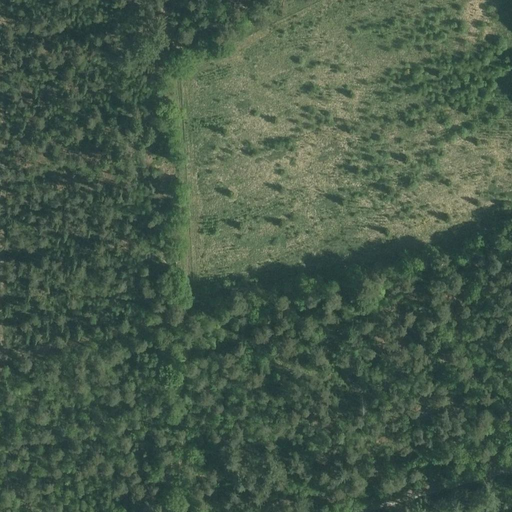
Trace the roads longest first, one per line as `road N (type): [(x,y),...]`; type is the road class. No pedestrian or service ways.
road 1 (track): [(511,228),(0,346)]
road 2 (track): [(179,511),(170,308),(187,279),(182,80),(167,45),(164,0)]
road 3 (track): [(2,0),(0,338)]
road 4 (track): [(337,511),(511,463)]
